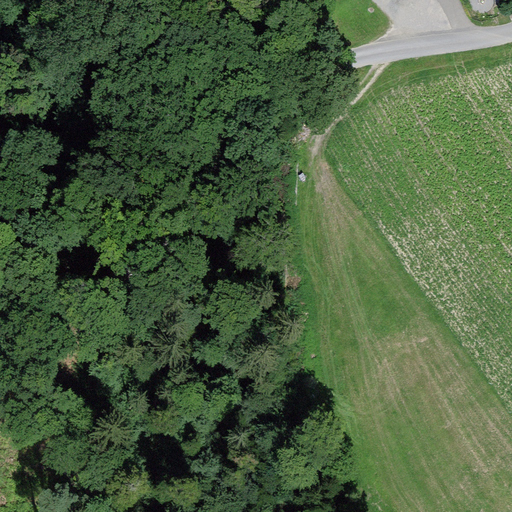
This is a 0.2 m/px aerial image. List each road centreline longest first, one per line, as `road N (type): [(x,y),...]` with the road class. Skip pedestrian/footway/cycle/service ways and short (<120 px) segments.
road 1 (unclassified): [(511,39),(322,85)]
road 2 (track): [(383,0),(404,25),(492,47)]
